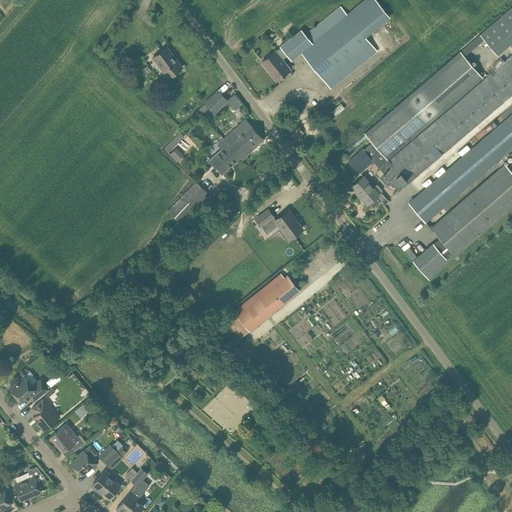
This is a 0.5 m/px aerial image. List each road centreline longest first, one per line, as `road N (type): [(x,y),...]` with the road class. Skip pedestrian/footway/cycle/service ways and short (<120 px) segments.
road 1 (unclassified): [(511,453),(175,0)]
road 2 (unclassified): [(73,501),(0,400)]
